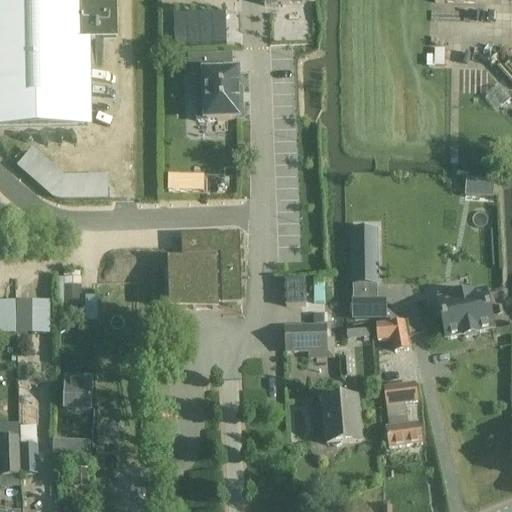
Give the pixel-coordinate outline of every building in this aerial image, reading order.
[(0,0),(0,129),(83,128),(81,41),(115,40),(114,0),(0,0)] [(224,17),(175,18),(175,46),(225,44),(224,17)] [(435,56),(435,68),(448,68),(448,56),(435,56)] [(242,120),(242,105),(239,105),(237,74),(226,74),(226,58),(190,59),(190,77),(204,77),(205,105),(197,105),(197,123),(205,123),(239,122),(239,120),(242,120)] [(172,181),(172,193),(184,193),(184,181),(172,181)] [(378,232),(350,232),(351,289),(353,289),(377,288),(379,288),(378,232)] [(239,236),(181,238),(182,258),(187,257),(187,265),(171,265),(173,313),(215,311),(215,310),(215,305),(222,304),(222,307),(242,306),(239,236)] [(80,279),(54,279),(54,304),(80,304),(80,279)] [(304,283),(285,284),(285,309),(305,308),(304,283)] [(485,293),(438,303),(446,341),(463,338),(463,340),(477,337),(476,335),(493,332),(485,293)] [(353,303),(352,303),(353,322),(387,322),(386,302),(377,302),(353,303)] [(500,308),(494,309),(496,317),(502,315),(500,308)] [(408,351),(403,325),(376,328),(378,342),(392,341),(395,354),(408,351)] [(306,330),(285,331),(286,334),(286,352),(286,355),(326,354),(325,330),(306,330)] [(368,339),(367,330),(347,332),(348,341),(368,339)] [(352,378),(351,360),(343,360),(344,379),(352,378)] [(81,365),(66,365),(64,411),(90,413),(92,379),(81,378),(81,365)] [(417,403),(414,386),(401,388),(384,391),(390,430),(386,431),(389,451),(422,447),(419,426),(407,428),(404,405),(417,403)] [(361,444),(357,400),(322,403),(326,447),(361,444)] [(118,427),(96,427),(96,447),(118,447),(118,427)] [(20,478),(17,440),(0,440),(0,472),(0,480),(20,478)] [(62,442),(62,453),(84,453),(84,442),(62,442)] [(38,477),(36,449),(21,450),(22,477),(38,477)] [(88,478),(88,471),(73,471),(73,490),(88,490),(88,489),(94,489),(94,478),(88,478)]
